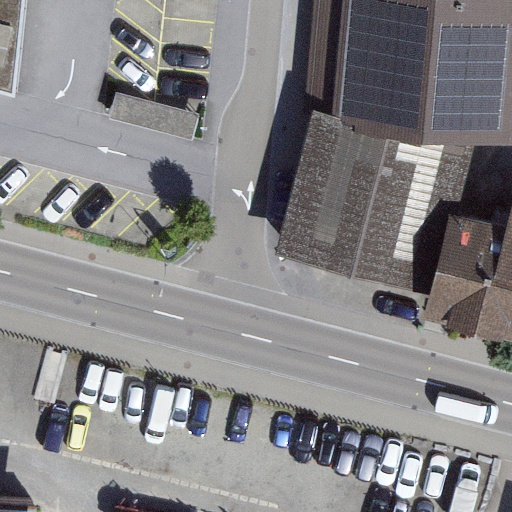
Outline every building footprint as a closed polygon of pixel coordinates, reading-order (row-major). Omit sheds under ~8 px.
[(25,0),(0,0),(0,94),(11,97),(25,0)] [(471,134),(511,137),(511,0),(316,0),(304,117),(314,118),(471,134)] [(202,116),(116,94),(110,120),(195,142),(202,116)] [(471,134),(314,118),(275,258),(431,295),(450,215),(471,134)] [(431,295),(424,322),(511,343),(511,214),(508,229),(450,215),(431,295)]
